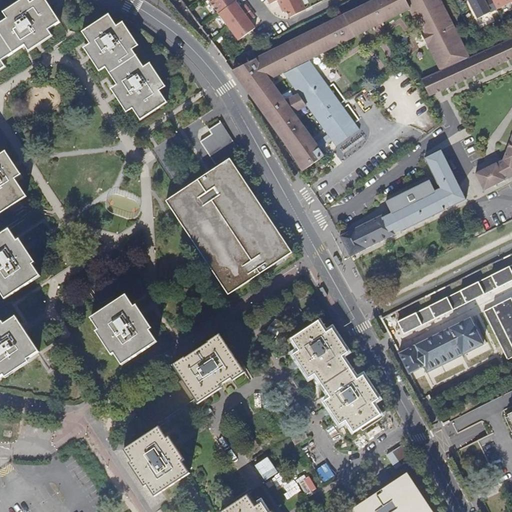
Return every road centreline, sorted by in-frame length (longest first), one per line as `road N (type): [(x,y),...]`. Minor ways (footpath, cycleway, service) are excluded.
road 1 (tertiary): [(416,440),(231,109)]
road 2 (tertiary): [(231,109),(200,60),(116,0)]
road 3 (residential): [(47,443),(74,415),(139,511)]
